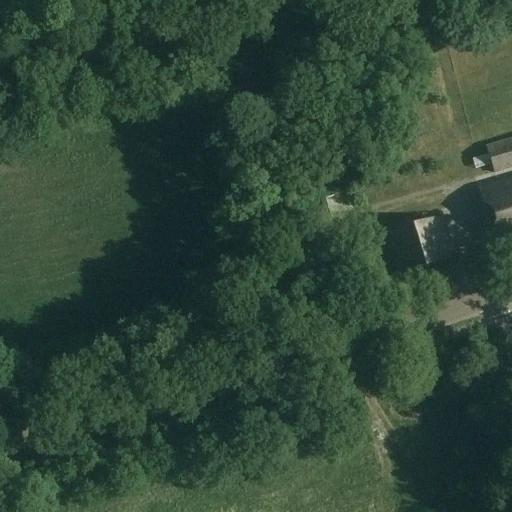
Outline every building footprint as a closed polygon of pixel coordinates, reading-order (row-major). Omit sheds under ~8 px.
[(511,168),(511,138),(487,146),(495,173),(511,168)] [(511,178),(479,189),(496,244),(511,239),(511,178)] [(442,234),(437,218),(387,234),(399,274),(436,262),(429,238),(442,234)] [(273,387),(290,382),(287,371),(270,376),(273,387)] [(410,406),(392,412),(399,431),(416,425),(410,406)] [(368,426),(350,431),(354,444),(371,439),(368,426)] [(350,433),(329,437),(334,467),(355,463),(350,433)] [(325,436),(312,439),(322,479),(335,476),(325,436)]
